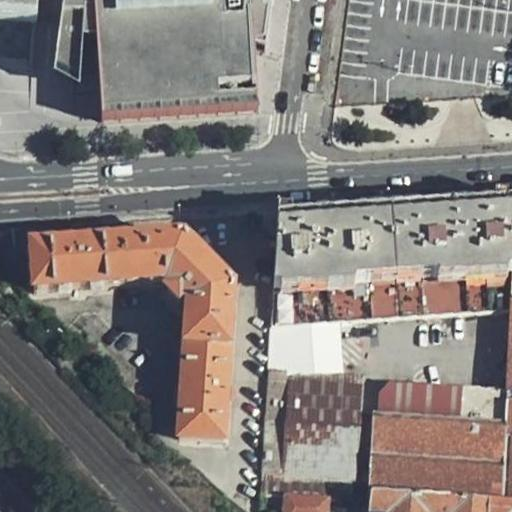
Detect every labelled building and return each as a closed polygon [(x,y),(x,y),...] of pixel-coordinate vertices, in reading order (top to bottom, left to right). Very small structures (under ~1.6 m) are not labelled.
[(0,0),(0,22),(36,25),(37,20),(38,0),(0,0)] [(258,113),(273,0),(92,0),(94,12),(85,12),(85,6),(63,4),(61,22),(54,72),(80,83),(84,43),(97,43),(101,123),(258,113)] [(511,198),(487,200),(405,206),(303,212),(281,214),(278,256),(276,285),(271,372),(264,455),(263,478),(356,481),(366,380),(345,379),(343,326),(511,316),(511,308),(511,198)] [(237,293),(183,242),(33,252),(36,293),(164,286),(169,290),(165,295),(178,309),(183,305),(189,310),(180,443),(224,446),(237,293)] [(511,308),(511,316),(506,404),(500,508),(511,508),(511,308)] [(376,470),(374,499),(433,502),(460,505),(490,507),(500,508),(506,404),(487,403),(486,395),(392,390),(384,396),(382,419),(379,419),(376,459),(376,470)] [(328,511),(329,500),(286,498),(285,511),(328,511)] [(433,502),(374,499),(372,511),(489,511),(490,507),(460,505),(433,502)]
